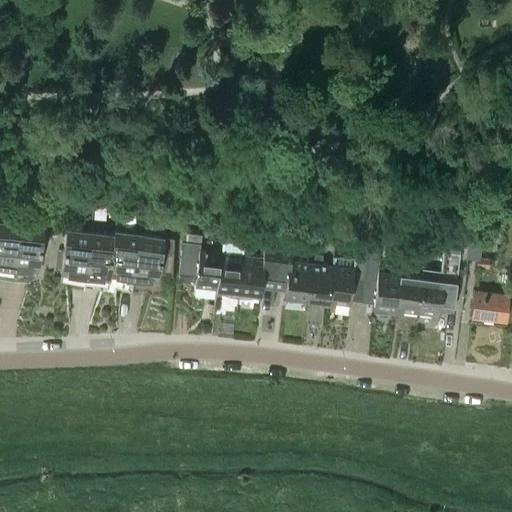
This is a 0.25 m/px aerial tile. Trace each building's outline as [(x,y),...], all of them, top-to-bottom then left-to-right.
[(18,224),(0,222),(0,267),(13,269),(18,224)] [(41,226),(18,224),(13,269),(36,272),(41,226)] [(84,277),(89,231),(63,229),(58,274),(84,277)] [(112,234),(89,231),(84,277),(107,279),(108,275),(114,230),(113,230),(112,234)] [(138,232),(114,230),(108,275),(132,278),(138,232)] [(132,278),(156,280),(160,235),(138,232),(132,278)] [(220,252),(199,250),(201,235),(187,233),(184,261),(197,263),(194,285),(216,287),(220,252)] [(262,257),(242,255),(237,297),(238,294),(258,296),(258,298),(259,298),(260,291),(271,292),(279,234),(274,233),(273,246),(263,245),(262,257)] [(305,299),(309,263),(290,261),(291,249),(282,248),(284,234),(279,234),(271,292),(284,294),(283,296),(305,299)] [(490,258),(480,257),(482,240),(469,239),(466,258),(476,259),(475,265),(489,267),(490,258)] [(326,242),(312,241),(311,250),(325,251),(326,242)] [(369,252),(367,252),(361,301),(373,303),(372,306),(394,308),(398,273),(376,271),(379,253),(378,253),(379,242),(370,241),(369,252)] [(221,244),(220,252),(242,255),(243,247),(221,244)] [(352,269),(331,266),(326,301),(349,304),(349,300),(361,301),(367,252),(354,250),(353,259),(352,269)] [(419,276),(415,311),(438,313),(440,292),(453,293),(457,253),(441,251),(438,278),(419,276)] [(220,252),(216,287),(215,291),(237,294),(236,297),(237,297),(242,255),(220,252)] [(320,265),(321,257),(314,256),(312,264),(309,263),(305,299),(326,301),(331,266),(320,265)] [(352,269),(353,259),(332,256),(331,266),(352,269)] [(422,257),(407,256),(406,264),(421,266),(422,257)] [(419,276),(398,273),(394,308),(415,311),(419,276)] [(508,294),(472,290),(469,317),(504,321),(508,294)]
